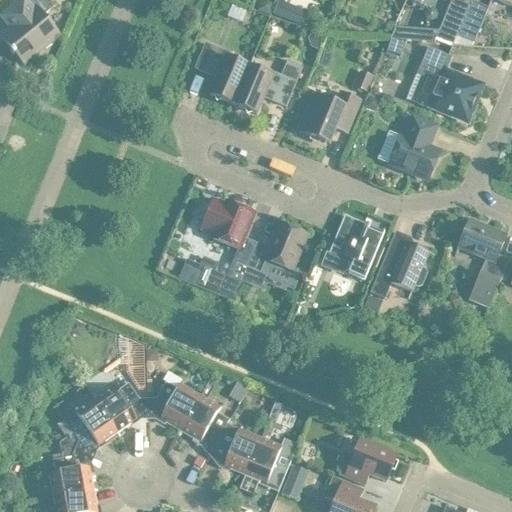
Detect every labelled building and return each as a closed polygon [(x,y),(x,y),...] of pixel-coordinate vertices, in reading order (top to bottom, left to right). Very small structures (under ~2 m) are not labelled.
[(11,30),(1,38),(11,50),(9,52),(12,56),(15,54),(22,63),(57,35),(42,16),(54,6),(48,0),(23,0),(2,18),(11,30)] [(446,0),(451,2),(436,38),(452,45),(456,36),(470,1),(468,0),(446,0)] [(456,36),(472,43),(487,8),(470,1),(456,36)] [(276,3),(272,14),(294,24),(299,12),(276,3)] [(431,12),(425,28),(436,32),(442,16),(431,12)] [(412,29),(394,27),(389,40),(401,41),(405,41),(406,41),(412,29)] [(389,40),(384,54),(398,59),(405,41),(401,41),(389,40)] [(232,105),(248,68),(234,62),(235,57),(204,44),(193,69),(208,75),(211,67),(219,70),(209,96),(232,105)] [(415,76),(420,78),(411,99),(465,122),(480,87),(445,72),(451,58),(427,48),(415,76)] [(248,68),(232,105),(255,115),(266,90),(274,93),(270,101),(285,108),(301,67),(286,61),(280,76),(264,69),(262,73),(248,68)] [(359,72),(352,87),(366,93),(372,77),(359,72)] [(334,130),(345,134),(359,101),(340,93),(336,104),(312,94),(297,132),(328,144),(334,130)] [(368,96),(363,108),(371,111),(376,109),(380,101),(368,96)] [(400,137),(388,165),(427,181),(438,153),(429,149),(439,126),(410,114),(400,137)] [(245,267),(255,243),(243,238),(253,213),(225,202),(224,205),(212,200),(200,229),(212,234),(210,239),(237,250),(232,262),(245,267)] [(328,255),(324,263),(347,273),(347,274),(363,281),(383,233),(382,232),(380,237),(366,231),(368,227),(343,216),(327,255),(328,255)] [(454,257),(458,248),(485,259),(468,299),(488,308),(508,260),(497,256),(505,237),(468,221),(453,257),(454,257)] [(245,267),(257,272),(259,273),(264,261),(290,272),(306,235),(278,224),(268,249),(255,243),(245,267)] [(369,294),(384,300),(390,284),(411,292),(413,286),(417,287),(420,286),(425,274),(424,271),(420,269),(427,254),(435,257),(436,256),(392,238),(369,294)] [(178,279),(218,296),(226,277),(214,272),(199,266),(186,260),(178,279)] [(368,296),(362,309),(376,315),(382,302),(368,296)] [(72,320),(67,332),(79,337),(84,326),(72,320)] [(156,351),(145,351),(145,363),(156,362),(156,351)] [(179,431),(199,397),(179,385),(176,390),(164,383),(155,398),(167,405),(159,419),(179,431)] [(113,387),(94,400),(116,433),(135,420),(126,406),(137,399),(127,384),(116,392),(113,387)] [(223,430),(226,425),(228,421),(217,414),(219,409),(199,397),(179,431),(199,443),(199,442),(211,449),(214,445),(223,429),(223,430)] [(116,433),(94,400),(74,414),(77,418),(66,426),(72,434),(58,443),(73,449),(77,442),(78,442),(77,440),(87,433),(97,446),(116,433)] [(244,476),(259,439),(226,425),(223,430),(223,429),(214,445),(211,449),(208,455),(224,461),(222,467),(244,476)] [(259,439),(244,476),(278,490),(296,446),(283,440),(280,448),(259,439)] [(364,487),(364,486),(368,476),(385,483),(395,458),(359,442),(348,467),(342,464),(337,476),(364,487)] [(73,449),(58,443),(61,459),(51,461),(54,474),(49,475),(53,498),(92,491),(88,468),(72,471),(69,458),(71,458),(71,457),(70,457),(73,449)] [(293,463),(281,493),(298,499),(310,469),(293,463)] [(372,511),(374,509),(358,502),(362,491),(331,478),(323,498),(334,502),(330,511),(372,511)] [(95,511),(92,491),(53,498),(55,509),(48,510),(46,511),(95,511)]
